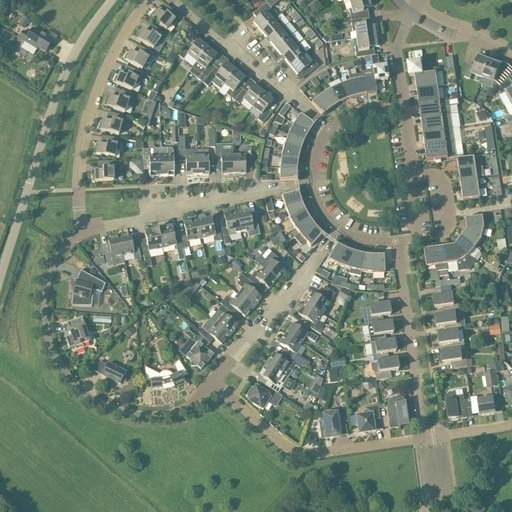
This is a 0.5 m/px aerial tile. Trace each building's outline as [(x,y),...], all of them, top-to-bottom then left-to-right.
[(368,0),(357,0),(349,3),(351,10),(348,10),(350,15),(351,22),(366,19),(364,9),(373,7),(371,0),(368,1),(368,0)] [(266,4),(252,15),(257,20),(253,23),(261,32),(277,19),(270,10),(271,9),(266,4)] [(153,12),(149,17),(166,31),(171,25),(173,27),(181,18),(166,6),(161,13),(158,11),(157,13),(153,12)] [(18,24),(23,28),(29,19),(23,15),(18,24)] [(277,19),(261,32),(268,41),(284,27),(277,19)] [(366,19),(351,22),(352,33),(355,33),(356,40),(375,37),(375,33),(377,32),(376,26),(367,27),(366,19)] [(191,35),(194,30),(184,22),(180,26),(191,35)] [(146,32),(143,31),(142,33),(139,33),(135,38),(158,53),(162,47),(160,45),(166,35),(151,25),(146,32)] [(284,27),(268,41),(275,50),(291,36),(284,27)] [(22,32),(18,38),(24,42),(21,46),(28,50),(31,46),(38,51),(39,49),(45,53),(48,48),(52,41),(32,29),(28,35),(22,32)] [(291,36),(275,50),(283,58),(299,45),(291,36)] [(375,37),(356,40),(357,47),(354,47),(356,59),(365,57),(370,57),(372,57),(370,48),(379,47),(378,41),(376,41),(375,37)] [(187,56),(196,63),(201,57),(207,49),(198,42),(192,49),(187,45),(178,56),(183,60),(187,56)] [(299,45),(283,58),(290,67),(302,57),(306,53),(299,45)] [(126,54),(123,60),(142,70),(146,64),(148,65),(154,54),(138,46),(133,53),(131,52),(129,54),(126,54)] [(201,57),(196,63),(192,68),(201,75),(197,79),(203,84),(206,79),(215,68),(210,64),(216,57),(207,49),(201,57)] [(410,60),(422,60),(422,50),(410,50),(410,60)] [(169,55),(166,60),(172,64),(175,60),(169,55)] [(372,57),(370,57),(371,62),(372,69),(373,77),(374,77),(374,83),(375,82),(375,85),(383,84),(383,81),(388,81),(386,67),(379,68),(377,56),(372,57)] [(469,64),(464,77),(470,80),(472,74),(483,78),(486,71),(490,59),(482,56),(481,58),(478,57),(475,66),(469,64)] [(310,66),(302,57),(290,67),(302,81),(318,67),(314,62),(310,66)] [(447,71),(455,70),(453,57),(445,58),(447,71)] [(486,71),(483,78),(494,82),(492,88),(498,90),(508,79),(497,75),(500,66),(498,65),(499,62),(490,59),(486,71)] [(410,77),(415,77),(415,76),(423,75),(429,74),(428,66),(422,67),(421,62),(408,64),(410,77)] [(215,68),(206,79),(211,83),(215,78),(224,86),(235,72),(226,64),(220,72),(215,68)] [(115,77),(112,83),(132,91),(135,84),(138,86),(143,75),(126,67),(122,75),(119,74),(118,76),(115,77)] [(235,72),(224,86),(230,90),(226,95),(234,101),(243,91),(238,87),(244,79),(235,72)] [(159,73),(155,79),(163,83),(166,76),(159,73)] [(415,76),(415,77),(417,91),(438,87),(436,73),(429,74),(423,75),(415,76)] [(374,77),(373,77),(363,79),(366,96),(376,94),(375,85),(375,82),(374,83),(374,77)] [(315,78),(310,82),(316,89),(320,86),(315,78)] [(363,79),(352,81),(356,98),(366,96),(363,79)] [(511,87),(508,79),(498,90),(501,96),(506,93),(511,103),(511,102),(511,87)] [(352,81),(341,85),(347,101),(356,98),(352,81)] [(341,85),(331,90),(339,105),(347,101),(341,85)] [(243,91),(234,101),(238,104),(239,106),(243,101),(252,108),(263,94),(254,87),(248,95),(243,91)] [(438,87),(417,91),(419,105),(440,102),(438,87)] [(106,100),(104,106),(125,113),(127,106),(130,107),(134,96),(116,90),(113,98),(110,97),(109,99),(106,100)] [(331,90),(321,96),(331,110),(339,105),(331,90)] [(151,91),(147,100),(153,102),(157,94),(151,91)] [(162,103),(167,94),(161,91),(156,100),(162,103)] [(263,94),(252,108),(261,115),(257,120),(262,124),(271,113),(266,109),(272,102),(263,94)] [(321,96),(311,104),(323,116),(331,110),(321,96)] [(440,102),(419,105),(421,119),(442,116),(450,115),(449,107),(459,105),(458,99),(448,101),(440,102)] [(153,102),(149,115),(155,117),(155,116),(160,118),(160,116),(160,113),(159,105),(153,102)] [(287,104),(283,108),(278,115),(282,118),(291,107),(287,104)] [(161,111),(160,113),(160,116),(163,119),(167,119),(170,116),(170,112),(167,109),(166,110),(164,110),(161,111)] [(483,110),(477,113),(480,122),(488,118),(483,110)] [(99,124),(97,130),(119,136),(121,128),(123,129),(127,118),(108,113),(106,121),(103,120),(102,123),(99,124)] [(300,115),(293,125),(308,134),(314,126),(300,115)] [(450,115),(421,119),(423,133),(452,129),(450,115)] [(204,120),(196,117),(196,125),(204,125),(204,120)] [(293,125),(288,135),(304,142),(308,134),(293,125)] [(484,127),(486,139),(493,138),(491,126),(484,127)] [(452,129),(423,133),(426,148),(454,143),(452,129)] [(288,135),(284,146),(300,151),(304,142),(288,135)] [(121,140),(102,137),(101,145),(98,145),(97,147),(94,148),(93,155),(114,158),(116,151),(119,152),(121,140)] [(493,138),(486,139),(487,149),(495,148),(493,138)] [(454,143),(426,148),(428,162),(435,161),(436,163),(442,162),(441,160),(449,159),(448,158),(456,157),(454,143)] [(284,146),(281,157),(298,161),(300,151),(284,146)] [(215,148),(215,160),(221,159),(222,175),(234,175),(233,159),(233,157),(233,151),(221,152),(221,147),(215,148)] [(143,157),(149,157),(149,178),(162,177),(161,156),(161,149),(155,149),(153,148),(150,148),(148,149),(148,150),(142,150),(143,157)] [(171,149),(161,149),(161,156),(162,177),(174,177),(173,151),(171,149)] [(239,157),(233,157),(233,159),(234,175),(246,174),(245,161),(251,161),(251,149),(245,149),(242,149),(241,151),(239,153),(239,155),(239,157)] [(185,151),(186,157),(186,176),(197,176),(197,151),(185,151)] [(208,151),(197,151),(197,176),(209,176),(208,156),(208,151)] [(281,157),(280,169),(297,170),(298,161),(281,157)] [(458,160),(459,170),(476,168),(475,158),(458,160)] [(116,162),(97,163),(97,171),(94,171),(94,174),(92,176),(92,183),(98,182),(113,182),(113,174),(116,174),(116,162)] [(142,162),(129,163),(129,169),(136,175),(143,175),(142,162)] [(481,167),(476,168),(459,170),(461,180),(478,178),(483,177),(481,167)] [(280,169),(280,181),(297,180),(297,170),(280,169)] [(478,178),(461,180),(462,191),(479,188),(478,178)] [(479,188),(462,191),(464,201),(480,199),(479,188)] [(298,193),(282,197),(285,208),(301,203),(299,194),(298,193)] [(271,199),(265,201),(268,213),(274,211),(271,199)] [(301,203),(285,208),(290,219),(305,212),(301,203)] [(243,212),(236,213),(239,227),(241,233),(247,232),(248,238),(254,237),(260,235),(257,223),(251,224),(249,211),(248,211),(248,209),(243,210),(243,212)] [(305,212),(290,219),(295,229),(310,220),(305,212)] [(239,227),(236,213),(224,216),(227,230),(222,231),(225,246),(230,244),(229,236),(241,233),(239,227)] [(199,221),(197,222),(201,239),(215,237),(216,242),(222,241),(219,229),(214,231),(211,219),(205,220),(204,216),(198,218),(199,221)] [(466,219),(468,230),(485,227),(483,217),(466,219)] [(186,236),(180,237),(183,249),(189,248),(188,242),(201,239),(197,222),(196,222),(195,218),(189,219),(190,223),(184,224),(186,236)] [(310,220),(295,229),(298,233),(294,237),(295,239),(298,242),(315,228),(310,220)] [(277,225),(271,229),(275,235),(281,231),(277,225)] [(172,227),(158,230),(162,249),(176,247),(179,261),(185,260),(183,249),(180,237),(174,239),(172,227)] [(468,230),(462,238),(475,248),(481,240),(485,227),(468,230)] [(315,228),(298,242),(301,245),(305,242),(311,247),(322,235),(315,228)] [(149,252),(162,249),(158,230),(145,233),(149,252)] [(130,236),(119,238),(123,256),(134,254),(135,262),(141,260),(139,249),(133,250),(130,236)] [(279,240),(276,236),(270,240),(274,246),(276,244),(277,248),(282,245),(279,240)] [(111,254),(105,256),(108,267),(114,266),(112,259),(123,256),(119,238),(108,240),(111,254)] [(462,238),(455,246),(469,256),(475,248),(462,238)] [(498,250),(506,249),(505,239),(497,240),(498,250)] [(328,260),(339,266),(345,250),(337,246),(336,245),(328,260)] [(455,246),(445,247),(448,264),(457,263),(459,272),(470,270),(476,262),(469,256),(455,246)] [(445,247),(435,249),(438,266),(438,272),(449,270),(448,264),(445,247)] [(438,266),(435,249),(425,250),(427,267),(438,266)] [(345,250),(339,266),(350,270),(354,253),(345,250)] [(253,261),(263,269),(277,281),(285,272),(277,265),(281,261),(271,252),(265,260),(261,257),(257,257),(253,261)] [(350,270),(348,274),(360,277),(361,272),(364,255),(354,253),(350,270)] [(499,254),(495,263),(500,265),(504,256),(499,254)] [(364,255),(361,272),(373,274),(373,256),(364,255)] [(103,256),(94,258),(95,265),(104,263),(103,256)] [(152,267),(150,256),(143,257),(146,268),(152,267)] [(224,256),(217,258),(218,265),(225,263),(224,256)] [(373,256),(373,274),(385,273),(383,256),(373,256)] [(233,261),(230,265),(232,267),(237,271),(242,266),(235,260),(233,261)] [(255,272),(248,280),(256,287),(258,288),(262,284),(269,290),(277,281),(263,269),(259,275),(255,272)] [(72,295),(71,307),(91,307),(92,306),(99,307),(100,293),(102,293),(105,284),(80,271),(76,282),(72,295)] [(242,289),(237,295),(253,309),(261,299),(252,291),(256,287),(248,280),(242,275),(238,280),(240,281),(237,285),(242,289)] [(491,282),(489,288),(494,290),(497,284),(491,282)] [(191,286),(188,288),(194,293),(199,286),(196,283),(191,286)] [(312,294),(305,304),(322,315),(336,294),(325,287),(321,294),(326,297),(323,301),(312,294)] [(167,288),(162,291),(166,298),(172,294),(167,288)] [(342,289),(338,295),(346,300),(351,292),(342,289)] [(508,291),(497,292),(498,302),(509,300),(508,291)] [(227,296),(220,304),(231,313),(234,309),(245,318),(253,309),(237,295),(232,301),(227,296)] [(446,308),(447,315),(456,313),(460,313),(459,305),(454,306),(453,295),(434,298),(434,300),(433,301),(434,307),(435,306),(435,309),(446,308)] [(149,300),(143,304),(146,310),(152,306),(149,300)] [(507,302),(498,303),(500,317),(509,316),(507,302)] [(222,306),(210,320),(229,336),(238,327),(228,318),(232,314),(231,313),(220,304),(222,306)] [(305,325),(310,329),(321,335),(323,332),(324,331),(321,329),(324,326),(318,322),(322,315),(305,304),(298,315),(307,321),(305,325)] [(367,318),(368,326),(381,324),(380,317),(390,316),(390,313),(391,313),(390,307),(389,307),(389,304),(369,307),(371,318),(367,318)] [(447,315),(436,316),(437,319),(435,319),(436,325),(438,325),(438,328),(448,326),(449,333),(458,332),(463,331),(461,323),(457,324),(456,313),(447,315)] [(82,319),(67,323),(71,336),(66,338),(69,349),(75,347),(76,351),(84,348),(82,344),(90,342),(82,319)] [(210,320),(202,329),(198,334),(200,335),(208,342),(212,337),(221,346),(229,336),(210,320)] [(381,324),(368,326),(370,344),(383,343),(383,342),(382,336),(393,334),(393,331),(394,331),(393,325),(392,325),(391,323),(381,324)] [(308,332),(307,334),(292,324),(285,334),(301,344),(305,337),(315,343),(318,338),(308,332)] [(500,325),(489,327),(491,335),(501,333),(500,325)] [(128,337),(135,331),(130,326),(124,332),(128,337)] [(188,326),(182,333),(189,339),(194,343),(200,336),(188,326)] [(509,326),(502,326),(502,334),(510,334),(509,326)] [(449,333),(439,334),(439,337),(438,337),(439,343),(440,343),(441,346),(451,344),(452,351),(461,350),(465,350),(463,331),(458,332),(449,333)] [(295,353),(301,344),(285,334),(279,345),(294,354),(295,353)] [(189,339),(184,346),(191,352),(186,358),(191,362),(191,367),(196,366),(200,370),(213,356),(205,350),(203,348),(208,342),(200,335),(200,336),(194,343),(189,339)] [(383,343),(370,344),(373,363),(377,362),(386,361),(385,354),(396,352),(395,350),(396,349),(396,344),(394,344),(394,341),(383,342),(383,343)] [(503,345),(496,346),(498,363),(505,362),(503,345)] [(454,363),(455,370),(459,369),(465,368),(466,368),(468,368),(472,367),(471,360),(467,360),(462,361),(461,350),(452,351),(442,353),(442,356),(441,356),(442,362),(443,362),(443,364),(454,363)] [(273,355),(266,365),(287,379),(291,372),(297,364),(293,361),(284,355),(281,360),(273,355)] [(296,355),(293,361),(297,364),(301,366),(304,368),(308,362),(296,355)] [(338,359),(330,360),(331,368),(339,367),(338,359)] [(374,374),(376,381),(389,379),(388,372),(398,371),(398,368),(399,368),(398,362),(397,362),(397,359),(386,361),(377,362),(379,373),(374,374)] [(100,362),(95,373),(107,379),(112,381),(112,384),(117,384),(120,385),(120,383),(125,383),(125,377),(124,376),(125,373),(107,364),(107,365),(100,362)] [(181,378),(187,375),(179,362),(176,366),(179,374),(173,377),(173,376),(172,375),(171,374),(170,374),(170,373),(169,373),(168,372),(167,372),(165,372),(163,372),(162,373),(161,374),(160,374),(159,375),(145,369),(145,368),(145,367),(146,382),(151,382),(151,389),(163,389),(163,391),(173,388),(172,386),(183,381),(181,378)] [(503,363),(496,364),(497,372),(504,371),(503,363)] [(268,381),(265,386),(267,387),(278,394),(287,379),(266,365),(259,376),(268,381)] [(335,370),(329,371),(330,383),(337,382),(335,370)] [(496,370),(485,372),(488,388),(498,386),(496,370)] [(317,375),(307,390),(317,396),(323,379),(317,375)] [(382,382),(377,387),(381,391),(386,386),(382,382)] [(276,405),(281,396),(278,394),(267,387),(265,386),(262,391),(256,387),(254,389),(252,388),(246,397),(254,402),(253,404),(263,411),(268,402),(276,405)] [(325,403),(329,393),(321,390),(317,400),(325,403)] [(471,399),(465,400),(464,396),(456,397),(455,395),(453,394),(451,393),(449,394),(448,396),(447,398),(448,402),(447,402),(449,419),(463,417),(463,419),(467,418),(466,409),(472,408),(471,399)] [(405,407),(403,398),(387,400),(388,406),(386,406),(390,430),(400,428),(400,426),(401,426),(402,426),(402,425),(403,425),(404,424),(405,423),(405,422),(406,421),(406,420),(406,419),(406,418),(408,417),(407,407),(405,407)] [(494,398),(478,401),(480,416),(496,414),(494,398)] [(306,402),(302,408),(309,412),(313,406),(306,402)] [(366,415),(356,416),(359,434),(361,434),(363,435),(364,435),(366,434),(367,433),(375,432),(373,420),(379,419),(377,407),(365,408),(366,415)] [(319,422),(318,422),(318,423),(319,422),(320,430),(319,431),(321,431),(322,439),(320,439),(320,440),(322,440),(323,439),(340,437),(339,428),(345,427),(343,415),(337,416),(336,416),(336,414),(324,416),(324,421),(319,422)] [(474,499),(460,511),(484,511),(486,510),(474,499)]
